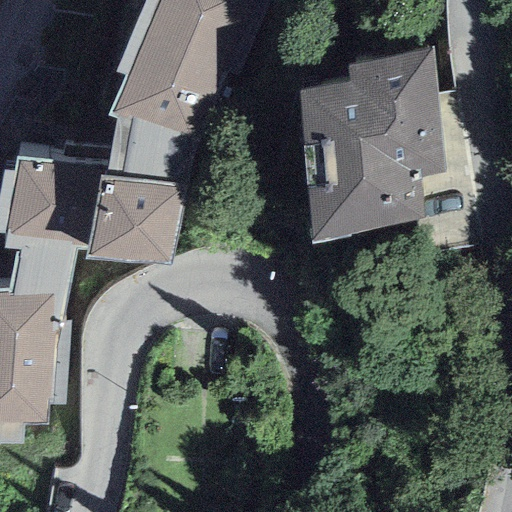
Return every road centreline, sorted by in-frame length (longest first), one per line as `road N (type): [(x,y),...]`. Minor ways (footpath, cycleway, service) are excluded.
road 1 (residential): [(87,511),(116,333),(144,302),(220,281),(262,291),(294,333),(310,385),(306,511)]
road 2 (residential): [(511,242),(477,0)]
